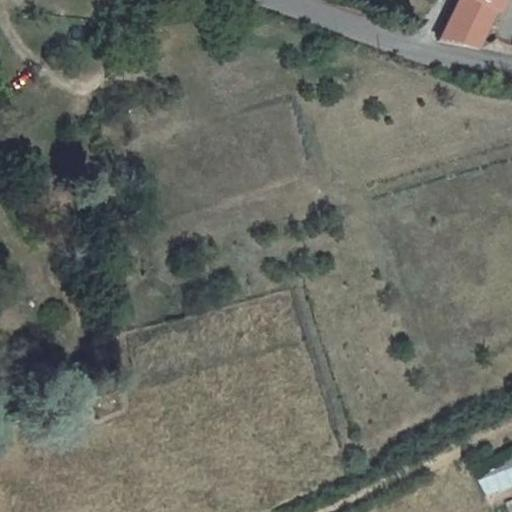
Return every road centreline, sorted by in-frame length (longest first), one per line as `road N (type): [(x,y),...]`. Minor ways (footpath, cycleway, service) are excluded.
road 1 (unclassified): [(290,0),(408,47),(511,67)]
road 2 (track): [(319,511),(511,422)]
